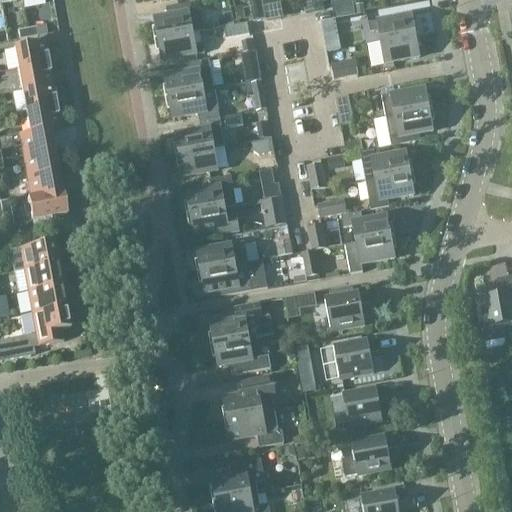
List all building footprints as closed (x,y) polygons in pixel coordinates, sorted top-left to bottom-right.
[(266,21),(261,0),(258,0),(249,2),(253,24),(266,21)] [(154,20),(158,41),(192,35),(204,33),(199,4),(178,8),(179,16),(154,20)] [(378,33),(381,44),(415,38),(411,17),(368,25),(370,34),(378,33)] [(224,30),(226,41),(249,37),(247,26),(224,30)] [(37,28),(39,38),(47,36),(45,27),(37,28)] [(30,39),(39,38),(37,28),(28,30),(30,39)] [(19,41),(30,39),(28,30),(17,32),(19,41)] [(192,35),(158,41),(162,63),(205,55),(203,45),(195,47),(192,35)] [(419,59),(415,38),(381,44),(384,66),(419,59)] [(17,70),(48,65),(44,43),(13,48),(17,70)] [(164,79),(168,100),(213,92),(209,62),(172,69),(173,77),(164,79)] [(349,64),(329,67),(332,83),(351,80),(349,64)] [(48,65),(17,70),(21,92),(52,86),(48,65)] [(21,92),(25,113),(56,107),(52,86),(21,92)] [(382,99),(386,120),(429,112),(425,91),(382,99)] [(217,113),(213,92),(168,100),(172,121),(197,116),(199,124),(219,121),(217,113)] [(352,96),(336,99),(338,110),(354,107),(352,96)] [(49,131),(60,129),(56,107),(25,113),(29,134),(49,130),(49,131)] [(250,140),(265,138),(261,107),(245,109),(250,140)] [(433,133),(429,112),(386,120),(391,149),(416,144),(415,137),(433,133)] [(240,117),(233,118),(219,121),(199,124),(200,132),(175,137),(179,158),(224,150),(221,132),(242,129),(240,117)] [(22,157),(53,151),(49,131),(49,130),(29,134),(18,136),(22,157)] [(253,144),(251,144),(252,154),(258,157),(273,154),(270,140),(253,144)] [(346,157),(370,153),(368,141),(343,146),(346,157)] [(228,171),(224,150),(179,158),(183,179),(228,171)] [(22,157),(26,178),(57,172),(53,151),(22,157)] [(379,152),(370,153),(360,155),(365,184),(410,176),(406,155),(380,159),(379,152)] [(311,192),(325,190),(321,166),(307,169),(311,192)] [(61,194),(57,172),(26,178),(30,199),(61,194)] [(414,197),(410,176),(365,184),(370,213),(389,209),(388,202),(414,197)] [(186,195),(190,216),(224,210),(236,208),(231,178),(210,182),(211,190),(186,195)] [(30,199),(26,200),(31,223),(66,216),(62,193),(61,194),(30,199)] [(0,209),(0,211),(10,210),(8,201),(0,202),(0,209)] [(282,201),(260,205),(265,231),(287,227),(282,201)] [(320,220),(345,215),(343,203),(318,207),(320,220)] [(11,218),(10,210),(0,211),(2,220),(11,218)] [(227,222),(224,210),(190,216),(194,237),(228,231),(227,222)] [(353,229),(356,246),(391,240),(387,218),(362,223),(360,215),(343,218),(345,230),(353,229)] [(13,226),(11,218),(2,220),(4,228),(13,226)] [(237,220),(227,222),(228,231),(238,229),(237,220)] [(322,227),(307,230),(311,254),(327,251),(322,227)] [(394,261),(391,240),(356,246),(345,248),(350,277),(362,274),(361,267),(394,261)] [(290,242),(275,245),(277,259),(293,256),(290,242)] [(13,274),(23,272),(57,266),(53,244),(9,252),(13,274)] [(196,253),(200,274),(248,266),(244,244),(196,253)] [(314,254),(301,256),(305,280),(306,280),(307,284),(319,282),(318,278),(319,278),(314,254)] [(200,274),(204,296),(223,292),(224,299),(266,291),(261,263),(248,266),(200,274)] [(57,266),(23,272),(27,293),(61,287),(57,266)] [(511,279),(497,282),(500,298),(475,303),(481,332),(483,332),(485,344),(504,341),(502,329),(511,326),(511,279)] [(65,308),(61,287),(27,293),(31,315),(65,308)] [(361,306),(370,305),(368,293),(358,295),(358,294),(325,300),(331,334),(364,327),(361,306)] [(297,298),(285,301),(288,320),(301,318),(299,311),(297,298)] [(214,348),(255,340),(262,339),(259,319),(261,318),(259,305),(234,310),(236,322),(210,326),(214,348)] [(69,330),(65,308),(31,315),(35,336),(0,342),(0,363),(30,358),(29,350),(63,343),(61,332),(69,330)] [(259,360),(255,340),(214,348),(218,369),(244,364),(246,376),(271,371),(268,358),(259,360)] [(369,354),(379,353),(377,341),(367,343),(367,342),(334,348),(340,382),(373,375),(369,354)] [(307,350),(296,352),(304,394),(314,392),(307,350)] [(223,399),(227,422),(274,413),(272,404),(276,403),(272,380),(236,386),(238,396),(223,399)] [(342,396),(343,399),(331,401),(336,429),(348,426),(348,430),(382,424),(378,402),(388,401),(386,389),(376,391),(376,390),(342,396)] [(205,393),(205,413),(218,413),(219,393),(205,393)] [(277,433),(274,413),(227,422),(231,443),(257,438),(259,450),(284,445),(282,433),(277,433)] [(387,450),(397,449),(395,437),(385,439),(385,438),(351,444),(354,460),(341,462),(345,479),(357,477),(357,478),(391,471),(387,450)] [(212,482),(216,503),(257,496),(255,485),(264,483),(260,461),(236,466),(238,477),(212,482)] [(398,511),(397,504),(407,503),(404,491),(395,493),(394,492),(361,498),(363,511),(398,511)] [(259,509),(257,496),(216,503),(217,511),(269,511),(269,508),(259,509)]
